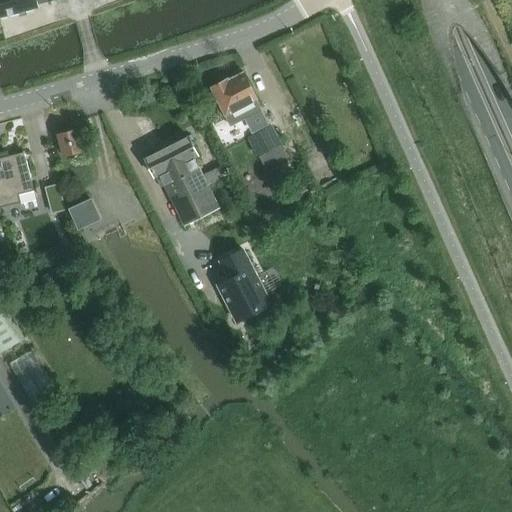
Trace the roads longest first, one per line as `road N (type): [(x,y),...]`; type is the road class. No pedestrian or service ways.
road 1 (unclassified): [(0,107),(243,33),(311,0)]
road 2 (primary): [(430,0),(511,183)]
road 3 (primary): [(511,124),(455,0)]
